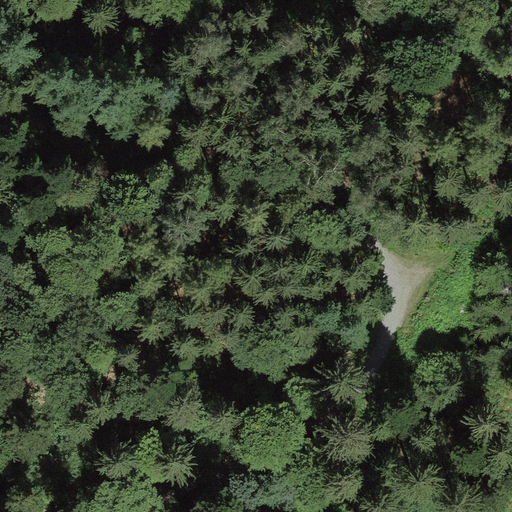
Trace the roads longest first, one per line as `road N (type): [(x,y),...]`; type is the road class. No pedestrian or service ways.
road 1 (track): [(134,511),(307,431),(346,401),(398,336),(402,289),(385,246),(338,210),(256,185),(66,151),(0,83)]
road 2 (track): [(252,0),(118,68),(71,67),(0,12)]
